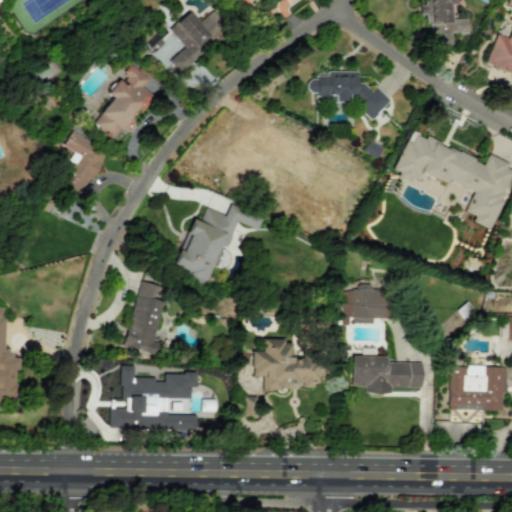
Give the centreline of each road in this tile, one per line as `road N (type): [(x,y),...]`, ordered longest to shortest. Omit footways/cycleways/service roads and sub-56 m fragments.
road 1 (residential): [(73,511),(66,452),(78,347),(125,219),(193,121),(343,0)]
road 2 (primary): [(0,469),(511,483)]
road 3 (residential): [(335,7),(410,67),(511,121)]
